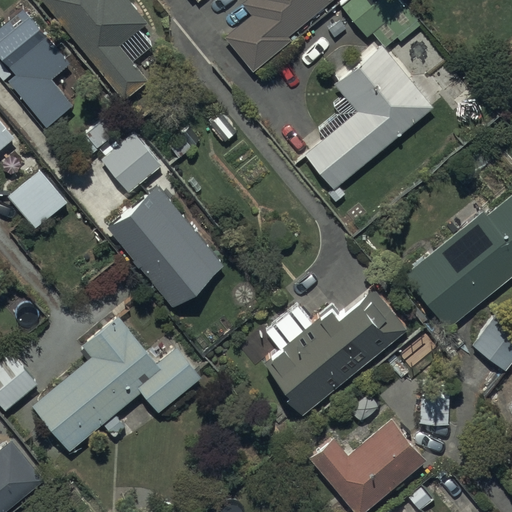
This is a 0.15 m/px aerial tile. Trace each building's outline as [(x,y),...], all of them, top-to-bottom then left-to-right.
[(70,54),(25,0),(21,0),(0,17),(0,49),(13,65),(6,70),(44,117),(70,95),(50,70),(70,54)] [(48,0),(122,92),(148,72),(133,53),(153,37),(138,18),(144,13),(133,0),(48,0)] [(316,0),(245,0),(251,6),(224,28),(253,63),(289,33),(284,27),(316,0)] [(460,75),(434,41),(415,56),(420,63),(408,72),(385,41),(397,32),(399,34),(419,19),(404,0),(343,0),(366,29),(372,25),(382,37),(333,75),(357,106),(306,145),(333,180),(433,103),(427,96),(441,85),(443,88),(460,75)] [(117,128),(105,112),(71,138),(83,153),(117,128)] [(0,139),(13,128),(0,113),(0,139)] [(160,158),(131,124),(100,150),(129,184),(160,158)] [(66,193),(23,145),(0,165),(0,181),(34,220),(66,193)] [(221,257),(156,176),(104,217),(132,251),(131,253),(137,261),(140,258),(171,297),(221,257)] [(481,203),(403,265),(447,319),(511,267),(511,184),(484,207),(481,203)] [(405,318),(372,275),(336,303),(330,295),(308,312),(298,299),(264,325),(275,339),(264,348),(287,378),(283,380),(301,403),(387,338),(384,334),(405,318)] [(511,352),(511,298),(506,294),(473,337),(505,361),(511,352)] [(155,355),(116,307),(81,336),(90,347),(30,396),(68,442),(100,415),(112,430),(124,420),(112,405),(138,383),(156,404),(200,367),(176,338),(155,355)] [(36,375),(8,342),(0,349),(0,396),(4,401),(36,375)] [(447,383),(418,383),(417,416),(446,417),(447,383)] [(424,450),(389,409),(347,445),(331,427),(306,449),(357,508),(424,450)] [(0,441),(0,507),(44,470),(11,432),(0,441)]
